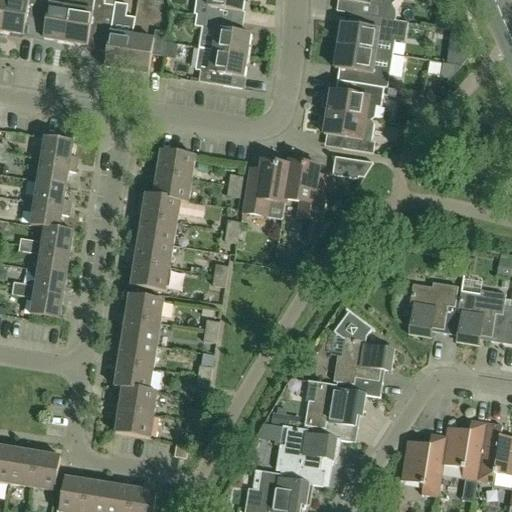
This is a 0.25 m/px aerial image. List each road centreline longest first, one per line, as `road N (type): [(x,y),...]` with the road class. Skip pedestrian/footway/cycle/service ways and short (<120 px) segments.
road 1 (residential): [(123,120),(271,128),(285,107),(293,67),(296,0)]
road 2 (residential): [(83,369),(123,120)]
road 3 (residential): [(345,511),(428,390),(453,379),(511,388)]
road 4 (residential): [(175,478),(79,460),(70,444),(83,369)]
road 5 (residential): [(123,120),(0,95)]
